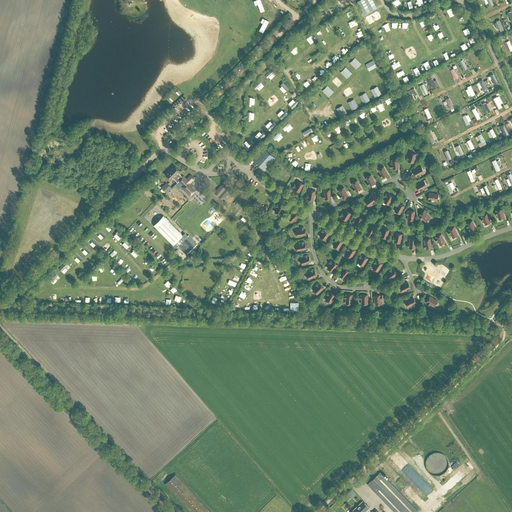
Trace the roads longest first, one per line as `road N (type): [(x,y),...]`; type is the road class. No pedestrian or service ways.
road 1 (unclassified): [(0,308),(203,109)]
road 2 (track): [(0,325),(170,511)]
road 3 (track): [(234,141),(247,82),(291,39),(351,0)]
road 4 (track): [(150,279),(107,237),(68,274),(69,283),(137,288)]
road 5 (track): [(377,453),(503,331)]
road 6 (track): [(274,57),(333,158),(379,134)]
road 7 (track): [(313,1),(203,109)]
